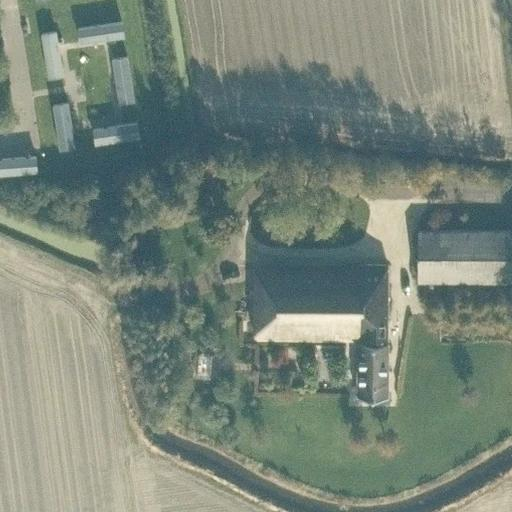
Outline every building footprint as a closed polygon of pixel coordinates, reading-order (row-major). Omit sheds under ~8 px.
[(125,34),(122,19),(75,26),(78,41),(114,36),(125,34)] [(46,77),(62,75),(57,39),(55,28),(40,30),(46,77)] [(119,101),(134,99),(126,53),(112,56),(119,101)] [(59,149),(74,146),(71,131),(65,100),(51,103),(59,149)] [(140,135),(138,120),(123,123),(92,128),(94,142),(140,135)] [(0,171),(37,169),(36,155),(8,156),(0,157),(0,171)] [(275,214),(275,236),(296,237),(297,215),(275,214)] [(508,231),(415,231),(415,281),(508,281),(508,231)] [(383,266),(250,264),(250,338),(354,339),(353,397),(381,397),(383,266)]
